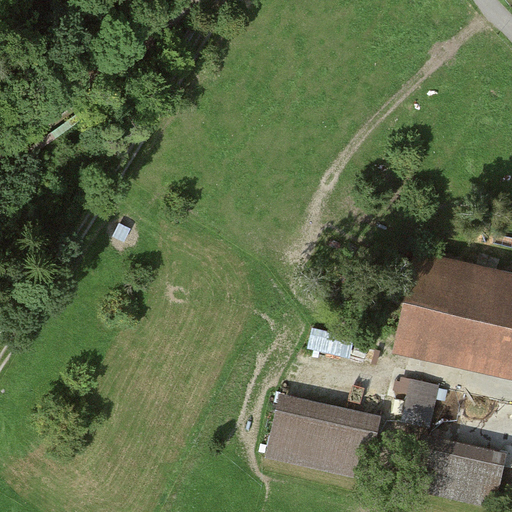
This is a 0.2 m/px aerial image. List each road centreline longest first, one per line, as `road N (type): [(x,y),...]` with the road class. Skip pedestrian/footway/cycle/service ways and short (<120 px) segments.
road 1 (track): [(221,0),(0,352)]
road 2 (track): [(195,0),(0,152)]
